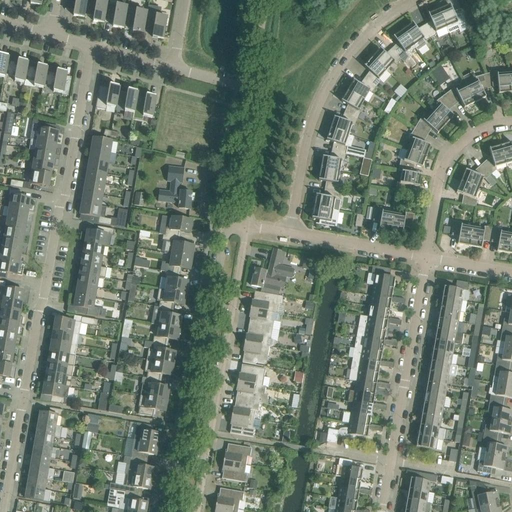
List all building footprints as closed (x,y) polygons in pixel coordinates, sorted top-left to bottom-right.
[(87,0),(66,0),(65,9),(66,9),(74,11),(73,16),(84,18),(87,0)] [(87,0),(84,18),(85,15),(86,15),(94,16),(93,21),(104,23),(108,1),(99,0),(87,0)] [(104,23),(105,20),(114,22),(113,27),(124,29),(127,7),(107,3),(108,1),(104,23)] [(450,5),(439,10),(447,28),(449,33),(458,29),(460,33),(468,29),(462,11),(462,9),(461,9),(461,10),(462,12),(455,14),(454,12),(453,12),(450,5)] [(147,12),(144,31),(145,31),(153,33),(152,38),(163,39),(164,37),(167,18),(160,17),(159,16),(160,11),(158,8),(148,6),(147,12)] [(128,7),(127,7),(124,29),(124,26),(125,26),(133,27),(133,32),(143,34),(147,12),(127,9),(128,7)] [(430,25),(425,27),(431,38),(437,35),(438,38),(449,33),(447,28),(439,10),(428,15),(431,22),(430,22),(430,25)] [(412,23),(403,30),(416,48),(418,51),(427,44),(425,41),(431,38),(425,27),(420,30),(418,29),(417,30),(412,23)] [(403,30),(393,37),(398,44),(397,44),(397,47),(393,51),(401,60),(404,63),(407,60),(409,58),(406,55),(416,48),(403,30)] [(488,46),(479,50),(483,59),(492,54),(488,46)] [(380,49),(372,58),(386,71),(394,63),(396,65),(401,60),(393,51),(388,55),(386,54),(386,55),(380,49)] [(451,49),(442,54),(445,59),(454,54),(452,51),(451,49)] [(0,77),(4,78),(5,75),(7,61),(8,56),(7,56),(0,54),(0,77)] [(372,58),(364,67),(370,72),(369,73),(370,75),(366,80),(376,87),(380,81),(378,79),(386,71),(372,58)] [(7,61),(5,75),(15,77),(15,82),(19,82),(18,88),(22,89),(23,83),(24,83),(24,80),(27,66),(28,61),(27,61),(19,60),(18,61),(18,63),(7,61)] [(27,66),(24,80),(35,82),(34,87),(43,89),(44,85),(46,72),(47,67),(46,67),(39,65),(38,65),(38,66),(37,68),(27,66)] [(440,67),(431,73),(437,83),(447,76),(440,67)] [(46,72),(44,85),(54,87),(53,92),(62,94),(62,95),(68,96),(70,83),(71,78),(65,77),(66,72),(65,72),(58,70),(57,70),(57,71),(57,74),(46,72)] [(497,71),(486,74),(489,86),(496,84),(497,86),(498,86),(498,94),(510,93),(508,74),(497,75),(497,71)] [(476,81),(465,86),(474,103),(485,98),(482,91),(483,90),(483,88),(489,86),(486,74),(475,78),(476,81)] [(353,81),(347,91),(364,101),(370,91),(372,93),(376,87),(366,80),(363,85),(360,84),(360,85),(353,81)] [(99,86),(95,109),(106,110),(107,107),(115,108),(116,105),(118,91),(119,86),(118,86),(111,85),(110,85),(110,86),(109,88),(99,86)] [(454,88),(445,95),(452,104),(458,100),(460,102),(460,101),(464,108),(474,103),(465,86),(456,91),(454,88)] [(118,91),(116,105),(125,107),(124,112),(123,118),(132,119),(132,118),(136,96),(137,96),(137,91),(129,90),(128,90),(128,91),(128,93),(118,91)] [(347,91),(341,102),(348,106),(348,107),(349,108),(346,114),(358,119),(361,112),(358,111),(364,101),(347,91)] [(136,96),(132,118),(143,120),(144,117),(152,118),(156,96),(155,96),(147,95),(147,96),(146,98),(137,96),(136,96)] [(438,104),(430,113),(445,126),(453,117),(447,111),(448,111),(447,109),(452,104),(445,95),(436,102),(438,104)] [(8,112),(6,123),(12,124),(14,114),(8,112)] [(421,119),(414,129),(425,135),(428,129),(431,130),(431,129),(437,134),(445,126),(430,113),(423,121),(421,119)] [(334,118),(330,129),(348,135),(352,124),(355,125),(358,119),(346,114),(344,119),(342,120),(341,120),(334,118)] [(33,120),(30,139),(31,140),(37,141),(56,144),(58,132),(49,131),(50,125),(37,123),(38,121),(33,120)] [(330,129),(326,141),(334,143),(334,144),(335,145),(334,151),(346,154),(364,158),(366,151),(350,147),(354,137),(348,135),(330,129)] [(412,140),(407,151),(425,158),(430,146),(423,143),(423,142),(421,141),(425,135),(414,129),(414,130),(408,139),(412,140)] [(93,138),(91,150),(110,153),(112,142),(93,138)] [(56,144),(37,141),(31,140),(29,150),(36,151),(54,154),(56,144)] [(511,143),(501,146),(506,164),(511,162),(511,143)] [(495,168),(506,164),(501,146),(489,149),(491,157),(490,157),(490,159),(483,166),(491,175),(496,170),(495,168)] [(108,164),(110,153),(91,150),(89,161),(108,164)] [(52,165),(54,154),(36,151),(34,162),(52,165)] [(322,157),(320,169),(339,172),(341,161),(344,162),(346,154),(334,151),(332,157),(330,158),(330,159),(322,157)] [(400,160),(398,171),(402,172),(410,173),(412,167),(414,166),(422,168),(425,158),(407,151),(404,161),(400,160)] [(89,161),(88,171),(106,174),(108,164),(89,161)] [(52,165),(34,162),(32,172),(50,176),(52,165)] [(465,171),(461,181),(479,188),(483,178),(486,179),(491,175),(483,166),(475,173),(473,173),(465,171)] [(159,191),(158,202),(178,204),(178,205),(179,205),(178,209),(183,209),(189,210),(190,201),(194,201),(195,194),(191,193),(178,191),(179,183),(182,184),(184,169),(169,167),(167,182),(171,182),(170,192),(159,191)] [(320,169),(318,181),(326,182),(326,183),(328,184),(327,190),(342,193),(343,185),(337,184),(339,172),(320,169)] [(104,185),(106,174),(88,171),(86,182),(104,185)] [(48,187),(50,176),(32,172),(30,184),(11,180),(10,186),(22,189),(22,188),(29,190),(30,190),(31,184),(48,187)] [(396,191),(410,194),(410,193),(408,193),(409,187),(411,187),(411,186),(419,187),(421,175),(413,174),(410,173),(402,172),(400,183),(397,183),(396,191)] [(479,188),(461,181),(456,193),(464,196),(463,197),(465,198),(464,204),(462,204),(461,205),(476,207),(477,200),(475,199),(479,188)] [(86,182),(84,192),(102,196),(104,185),(86,182)] [(11,196),(10,207),(28,210),(30,199),(21,197),(22,192),(9,189),(8,196),(11,196)] [(316,195),(314,207),(338,212),(339,212),(339,211),(340,200),(342,193),(327,190),(326,195),(324,196),(324,197),(316,195)] [(84,192),(82,203),(100,206),(102,196),(84,192)] [(137,192),(135,205),(144,206),(146,193),(137,192)] [(99,218),(98,224),(110,226),(112,220),(104,218),(106,207),(100,206),(82,203),(80,215),(91,216),(99,218)] [(27,216),(28,210),(10,207),(8,216),(8,218),(26,221),(27,216)] [(312,216),(312,219),(320,220),(319,224),(316,223),(316,224),(330,227),(336,228),(336,227),(335,227),(338,212),(314,207),(312,216)] [(379,231),(392,233),(395,214),(383,212),(383,209),(374,208),(373,216),(372,221),(372,222),(373,220),(378,221),(379,223),(380,223),(379,231)] [(395,214),(392,233),(402,235),(404,227),(406,225),(411,226),(411,229),(414,216),(414,214),(405,213),(405,216),(395,214)] [(357,216),(355,227),(361,228),(363,216),(357,215),(357,216)] [(159,234),(163,235),(178,238),(179,232),(190,234),(192,221),(164,217),(162,228),(160,227),(159,234)] [(24,232),(26,221),(8,218),(6,228),(24,232)] [(461,225),(462,223),(453,221),(451,236),(452,233),(457,234),(458,237),(459,237),(457,245),(469,247),(473,227),(461,225)] [(0,238),(4,239),(22,242),(24,232),(6,228),(0,227),(0,238)] [(87,231),(85,243),(104,246),(110,247),(112,236),(113,236),(114,230),(97,227),(96,233),(87,231)] [(473,227),(469,247),(481,249),(482,241),(483,241),(485,239),(491,240),(493,228),(484,227),(484,229),(473,227)] [(509,253),(511,234),(501,232),(501,230),(493,228),(491,240),(497,241),(497,243),(498,244),(497,251),(509,253)] [(177,243),(178,238),(163,235),(162,241),(162,242),(166,243),(164,254),(172,255),(192,258),(194,246),(177,243)] [(20,253),(22,242),(4,239),(2,250),(20,253)] [(104,246),(85,243),(83,253),(102,256),(104,246)] [(0,249),(0,260),(19,263),(20,253),(2,250),(0,249)] [(255,269),(251,286),(262,289),(261,293),(278,296),(278,295),(280,288),(283,289),(286,277),(292,279),(294,269),(278,265),(278,263),(282,265),(285,252),(282,251),(274,249),(270,264),(268,272),(255,269)] [(83,253),(82,264),(100,267),(102,256),(83,253)] [(166,265),(165,272),(178,274),(179,268),(190,270),(192,258),(172,255),(170,266),(166,265)] [(0,278),(6,279),(7,273),(17,275),(17,272),(18,272),(20,272),(21,266),(22,264),(19,263),(0,260),(0,278)] [(82,264),(80,274),(98,277),(105,279),(107,268),(100,267),(82,264)] [(373,266),(371,274),(375,275),(373,285),(373,286),(393,289),(393,288),(394,287),(395,285),(394,283),(395,278),(390,277),(391,269),(373,266)] [(177,280),(178,274),(165,272),(164,278),(168,279),(166,290),(185,294),(187,282),(177,280)] [(98,277),(80,274),(78,285),(96,288),(98,277)] [(443,294),(442,298),(462,301),(465,302),(465,301),(468,300),(469,293),(468,292),(469,283),(457,281),(455,289),(444,287),(444,288),(443,290),(442,292),(443,294)] [(94,299),(96,288),(78,285),(76,295),(94,299)] [(373,286),(371,296),(391,300),(391,301),(393,303),(398,304),(399,298),(394,298),(391,299),(392,295),(393,294),(393,292),(393,290),(393,289),(373,286)] [(0,287),(0,299),(22,303),(24,291),(5,288),(0,287)] [(160,301),(159,307),(171,310),(172,304),(183,306),(185,294),(166,290),(159,289),(157,301),(160,301)] [(252,300),(250,309),(273,313),(273,311),(278,312),(279,304),(281,304),(282,296),(278,295),(278,296),(261,293),(255,292),(253,300),(252,300)] [(73,295),(72,303),(75,303),(74,307),(78,308),(77,314),(98,317),(100,308),(93,307),(94,299),(76,295),(73,295)] [(371,296),(370,307),(389,310),(389,309),(391,308),(391,306),(390,304),(391,301),(391,300),(371,296)] [(440,304),(440,306),(440,307),(440,309),(460,312),(462,301),(442,298),(441,302),(440,304)] [(0,309),(20,313),(22,303),(0,299),(0,309)] [(151,324),(159,326),(179,329),(181,317),(170,315),(171,310),(159,307),(154,306),(151,324)] [(370,307),(368,318),(387,321),(387,322),(389,324),(394,325),(395,320),(390,319),(388,320),(388,317),(389,315),(390,313),(389,312),(389,310),(370,307)] [(0,309),(0,320),(18,324),(21,325),(22,318),(19,317),(20,313),(0,309)] [(250,318),(249,326),(272,330),(274,321),(271,321),(273,313),(250,309),(249,318),(250,318)] [(439,315),(438,319),(458,323),(460,312),(440,309),(440,310),(439,311),(439,313),(439,315)] [(511,313),(511,314),(510,313),(509,320),(504,319),(502,330),(511,332),(511,313)] [(56,319),(54,330),(79,335),(81,324),(97,326),(98,320),(75,316),(74,322),(56,319)] [(360,316),(358,327),(385,332),(386,331),(387,329),(387,327),(387,325),(387,322),(387,321),(368,318),(360,316)] [(436,325),(436,327),(437,329),(436,330),(456,333),(458,323),(438,319),(438,323),(436,325)] [(0,331),(16,335),(19,335),(20,328),(18,327),(18,324),(0,320),(0,331)] [(153,336),(152,343),(165,345),(166,339),(177,341),(179,329),(159,326),(157,337),(153,336)] [(246,334),(244,343),(269,347),(273,347),(274,340),(271,339),(272,330),(249,326),(247,334),(246,334)] [(358,327),(356,338),(384,342),(383,344),(386,345),(390,346),(391,341),(387,340),(384,341),(384,338),(386,336),(386,335),(385,333),(385,332),(358,327)] [(77,345),(79,335),(54,330),(52,341),(77,345)] [(435,336),(435,340),(454,344),(461,345),(463,334),(462,334),(456,333),(436,330),(436,331),(435,332),(435,334),(435,336)] [(504,349),(511,350),(511,332),(502,330),(500,341),(505,342),(504,349)] [(0,342),(14,345),(16,335),(0,331),(0,342)] [(356,338),(355,348),(382,353),(382,352),(383,350),(383,348),(383,347),(383,344),(384,342),(356,338)] [(433,346),(432,348),(433,350),(433,351),(452,355),(454,344),(435,340),(434,345),(433,346)] [(75,356),(77,345),(52,341),(50,352),(75,356)] [(145,341),(144,348),(149,349),(147,360),(173,365),(175,353),(167,351),(164,351),(165,345),(152,343),(145,341)] [(0,353),(13,356),(14,345),(0,342),(0,353)] [(266,364),(269,347),(244,343),(243,352),(244,352),(242,363),(255,365),(256,362),(266,364)] [(355,348),(353,359),(380,364),(380,365),(382,367),(387,367),(387,362),(383,361),(380,362),(381,359),(382,358),(382,356),(382,354),(382,353),(355,348)] [(511,350),(504,349),(503,355),(497,354),(495,366),(509,368),(510,362),(511,362),(511,350)] [(432,357),(431,362),(451,365),(452,355),(433,351),(433,352),(431,354),(431,356),(432,357)] [(73,366),(75,356),(50,352),(48,362),(73,366)] [(0,364),(11,366),(13,356),(0,353),(0,364)] [(353,359),(351,370),(378,374),(378,373),(379,372),(380,370),(379,368),(380,365),(380,364),(353,359)] [(144,371),(144,372),(146,372),(147,372),(146,378),(159,380),(160,375),(162,375),(171,376),(173,365),(147,360),(145,371),(144,371)] [(71,377),(73,366),(48,362),(46,373),(71,377)] [(429,368),(429,369),(429,371),(429,372),(449,376),(455,377),(457,366),(451,365),(431,362),(430,366),(429,368)] [(0,376),(9,378),(11,366),(0,364),(0,376)] [(262,387),(265,369),(242,365),(240,373),(239,373),(237,382),(262,387)] [(497,384),(511,387),(511,386),(511,374),(511,375),(508,374),(509,368),(495,366),(493,377),(499,378),(497,384)] [(351,370),(349,380),(357,381),(376,385),(376,386),(378,388),(383,389),(384,383),(379,383),(376,384),(377,380),(378,379),(378,377),(378,375),(378,374),(351,370)] [(428,379),(427,383),(447,386),(449,376),(429,372),(429,374),(428,375),(427,377),(428,379)] [(70,385),(71,377),(46,373),(44,383),(69,388),(70,388),(70,385)] [(297,373),(295,382),(302,383),(304,374),(297,373)] [(158,386),(159,380),(146,378),(142,377),(140,384),(142,384),(140,395),(167,400),(169,388),(158,386)] [(357,381),(355,392),(374,396),(375,394),(376,393),(376,391),(375,389),(376,386),(376,385),(357,381)] [(237,391),(236,399),(259,403),(268,405),(267,396),(264,395),(265,387),(262,387),(237,382),(236,391),(237,391)] [(51,396),(50,402),(66,405),(69,388),(44,383),(42,395),(51,396)] [(425,389),(425,391),(425,392),(425,394),(445,397),(447,386),(427,383),(426,387),(425,389)] [(489,401),(503,404),(504,398),(511,399),(511,386),(511,387),(497,384),(492,383),(491,389),(494,390),(493,395),(490,395),(489,401)] [(349,391),(348,402),(353,403),(372,406),(372,407),(375,409),(379,410),(380,405),(375,404),(373,405),(374,396),(355,392),(349,391)] [(101,393),(98,411),(105,412),(108,395),(101,393)] [(424,400),(423,404),(443,408),(445,397),(425,394),(425,395),(424,396),(424,398),(424,400)] [(165,412),(167,400),(140,395),(138,407),(139,407),(138,414),(153,417),(154,410),(165,412)] [(258,412),(259,403),(236,399),(234,407),(233,407),(232,416),(254,420),(255,412),(258,412)] [(511,411),(502,409),(503,404),(489,401),(487,412),(492,413),(491,420),(510,423),(511,420),(511,419),(511,411)] [(353,403),(351,413),(371,417),(371,416),(372,414),(372,412),(372,411),(372,407),(372,406),(353,403)] [(422,410),(421,412),(422,414),(422,415),(441,418),(443,408),(423,404),(423,409),(422,410)] [(122,414),(124,408),(111,405),(109,410),(122,414)] [(62,417),(64,411),(49,408),(49,409),(50,409),(49,414),(41,412),(40,412),(38,423),(55,427),(57,416),(62,417)] [(349,424),(369,427),(369,429),(371,430),(375,431),(376,426),(372,425),(369,426),(370,423),(371,422),(371,420),(370,418),(371,417),(351,413),(351,414),(349,424)] [(420,421),(420,426),(439,429),(441,418),(422,415),(421,416),(420,418),(420,419),(420,421)] [(231,425),(230,433),(253,438),(255,429),(259,429),(260,421),(254,420),(232,416),(230,425),(231,425)] [(484,434),(483,437),(497,439),(498,433),(502,434),(509,435),(511,427),(510,427),(510,423),(491,420),(490,426),(485,425),(484,434)] [(62,428),(55,427),(38,423),(36,434),(53,437),(60,438),(62,428)] [(149,432),(150,426),(137,423),(134,441),(158,445),(160,434),(149,432)] [(85,432),(91,433),(96,434),(98,426),(87,424),(85,432)] [(329,429),(326,441),(336,443),(338,436),(356,440),(357,437),(367,438),(367,437),(368,435),(369,434),(368,432),(369,429),(369,427),(349,424),(348,429),(346,428),(340,429),(339,431),(329,429)] [(418,431),(417,433),(418,435),(418,436),(438,439),(443,440),(445,430),(439,429),(420,426),(419,430),(418,431)] [(52,448),(53,437),(36,434),(34,445),(52,448)] [(417,442),(416,447),(430,450),(435,450),(436,451),(438,439),(418,436),(418,437),(416,439),(416,441),(417,442)] [(486,449),(485,455),(504,459),(505,455),(506,455),(507,447),(496,445),(497,439),(483,437),(481,448),(486,449)] [(83,438),(81,449),(89,451),(91,439),(83,438)] [(125,457),(144,460),(145,454),(155,456),(156,456),(158,445),(134,441),(131,458),(125,457)] [(225,453),(223,461),(246,465),(247,457),(250,457),(251,449),(228,444),(226,453),(225,453)] [(34,445),(33,455),(50,458),(55,459),(55,455),(50,454),(52,448),(34,445)] [(451,449),(448,462),(456,463),(458,451),(451,449)] [(50,458),(33,455),(31,466),(48,469),(50,458)] [(504,462),(504,459),(485,455),(484,462),(479,461),(477,472),(490,474),(491,469),(503,471),(505,462),(504,462)] [(127,464),(125,475),(152,479),(154,468),(143,466),(144,460),(125,457),(124,463),(127,464)] [(339,459),(338,466),(343,467),(341,478),(361,481),(361,480),(362,478),(362,476),(362,475),(363,470),(351,468),(352,461),(339,459)] [(222,479),(245,483),(247,474),(244,474),(246,465),(223,461),(222,470),(223,471),(222,479)] [(459,465),(458,473),(466,474),(467,466),(459,465)] [(54,470),(48,469),(31,466),(29,477),(46,480),(52,481),(54,470)] [(409,485),(409,489),(428,493),(430,482),(436,483),(437,476),(419,473),(417,480),(410,478),(410,480),(409,481),(409,483),(409,485)] [(109,490),(117,491),(138,495),(139,489),(149,490),(149,491),(150,491),(152,479),(125,475),(123,486),(110,484),(109,490)] [(44,490),(46,480),(29,477),(27,487),(44,490)] [(341,478),(339,488),(359,492),(359,493),(361,494),(365,495),(366,490),(362,489),(359,490),(360,487),(361,486),(361,484),(361,482),(361,481),(341,478)] [(497,492),(486,495),(483,484),(469,481),(474,509),(498,504),(498,501),(499,501),(497,492)] [(75,485),(73,498),(81,500),(83,487),(75,485)] [(51,492),(44,490),(27,487),(25,498),(26,499),(26,498),(49,503),(49,502),(51,492)] [(339,488),(337,499),(357,502),(357,501),(358,500),(359,498),(358,496),(359,493),(359,492),(339,488)] [(217,497),(216,506),(238,510),(239,501),(242,502),(244,493),(220,489),(218,497),(217,497)] [(407,495),(406,497),(407,499),(407,500),(426,503),(428,493),(409,489),(408,494),(407,495)] [(117,491),(116,498),(121,498),(119,509),(134,511),(146,511),(148,503),(137,501),(138,495),(117,491)] [(330,497),(328,508),(329,508),(350,511),(362,511),(358,511),(355,511),(356,508),(357,507),(357,505),(357,503),(357,502),(337,499),(330,497)] [(406,506),(405,511),(412,511),(428,511),(430,504),(426,503),(407,500),(406,501),(405,503),(405,504),(406,506)]
